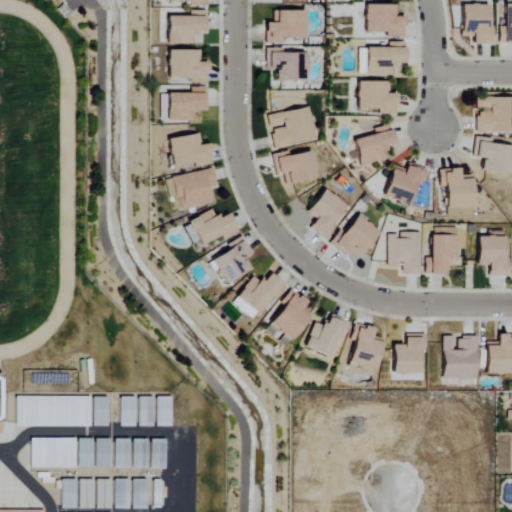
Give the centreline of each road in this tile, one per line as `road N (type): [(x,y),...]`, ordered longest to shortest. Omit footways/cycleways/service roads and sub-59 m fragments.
road 1 (residential): [(289,247),(257,207),(235,152),(233,0)]
road 2 (residential): [(511,304),(374,298),(326,278),(289,247)]
road 3 (residential): [(435,132),(435,25),(425,0)]
